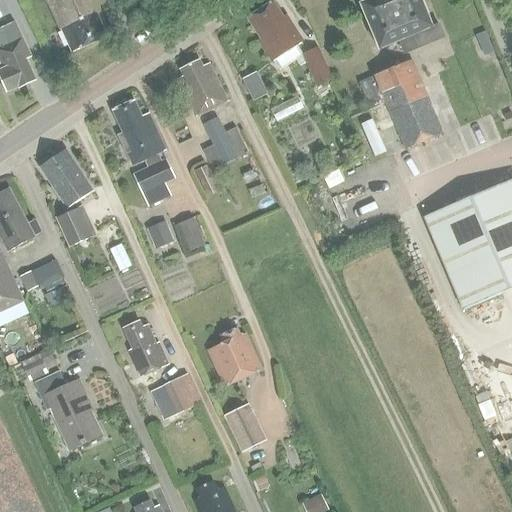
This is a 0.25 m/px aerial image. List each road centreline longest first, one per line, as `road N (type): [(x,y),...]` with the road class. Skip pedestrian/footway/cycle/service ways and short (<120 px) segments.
road 1 (residential): [(440,511),(199,21)]
road 2 (residential): [(253,511),(70,108)]
road 3 (residential): [(9,145),(176,511)]
road 4 (tertiary): [(70,108),(199,21)]
